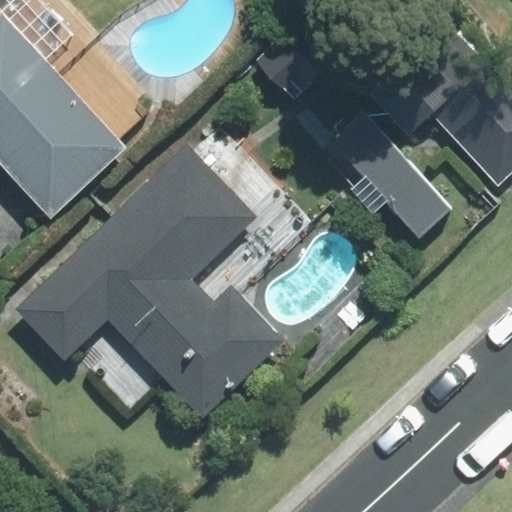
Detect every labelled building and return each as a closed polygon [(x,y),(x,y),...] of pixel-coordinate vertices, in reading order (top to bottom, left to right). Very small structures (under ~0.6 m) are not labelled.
[(0,0),(0,161),(51,217),(127,147),(119,138),(156,104),(59,0),(0,0)] [(435,116),(489,65),(423,0),(391,0),(334,56),(411,138),(435,116)] [(294,26),(257,63),(293,99),(330,62),(294,26)] [(511,171),(511,73),(497,58),(489,65),(435,116),(498,184),(511,171)] [(386,201),(419,237),(452,208),(364,113),(331,143),(362,178),(351,189),(373,213),(386,201)] [(134,414),(165,383),(202,421),(286,341),(241,294),(312,225),(220,129),(194,154),(186,145),(15,308),(65,360),(74,352),(134,414)]
